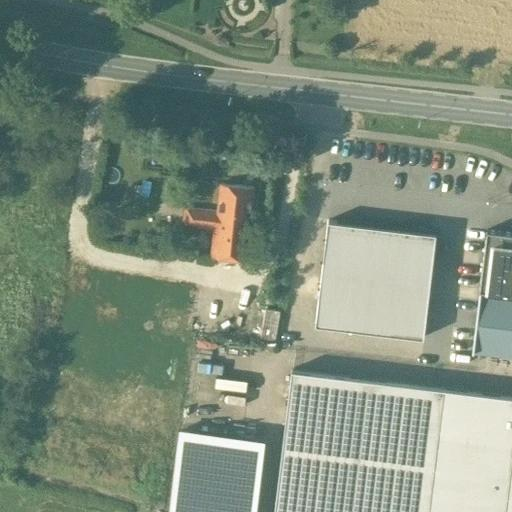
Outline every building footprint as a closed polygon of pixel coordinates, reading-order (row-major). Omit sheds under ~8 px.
[(251,214),(254,186),(221,183),(218,212),(185,208),(183,225),(214,228),(211,256),(248,260),(253,215),(251,214)] [(42,287),(54,229),(19,221),(7,278),(1,277),(0,283),(0,293),(27,299),(30,285),(42,287)] [(437,235),(328,222),(316,326),(424,339),(437,235)] [(511,232),(487,230),(480,291),(511,295),(511,232)] [(511,295),(480,291),(473,351),(511,355),(511,295)] [(511,511),(511,395),(470,390),(444,388),(292,370),(275,511),(511,511)] [(166,511),(254,511),(264,437),(177,427),(174,449),(166,511)]
